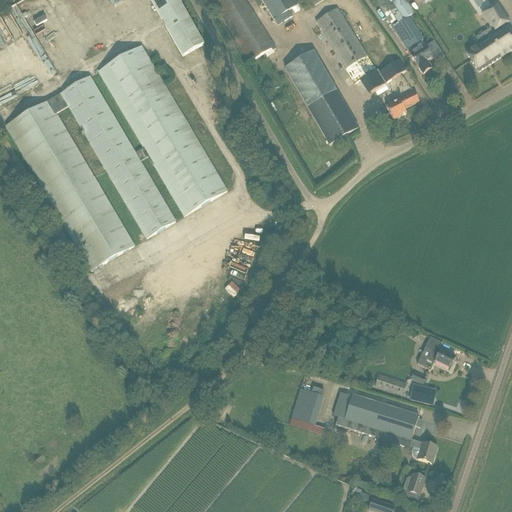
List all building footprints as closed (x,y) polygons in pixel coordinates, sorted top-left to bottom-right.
[(149,0),(181,57),(203,45),(177,0),(149,0)] [(210,0),(250,63),(272,50),(272,51),(275,50),(274,48),(244,0),(210,0)] [(289,11),(298,5),(294,0),(261,0),(271,16),(269,17),(272,22),(274,21),(277,26),(292,17),(289,11)] [(496,35),(466,54),(478,73),(485,68),(511,50),(511,33),(508,27),(510,25),(497,4),(482,14),(496,35)] [(316,23),(339,61),(343,66),(355,85),(361,81),(365,87),(369,93),(384,84),(378,74),(337,9),(316,23)] [(421,42),(423,41),(408,18),(393,28),(392,29),(410,56),(422,76),(432,70),(428,63),(432,60),(424,47),(421,42)] [(94,179),(57,115),(69,108),(106,172),(146,240),(175,223),(140,163),(148,158),(153,165),(184,218),(227,192),(141,48),(99,73),(144,150),(135,155),(109,109),(90,78),(6,127),(91,273),(134,247),(94,179)] [(358,130),(313,53),(285,69),(330,147),(358,130)] [(393,65),(378,74),(384,84),(385,85),(407,71),(401,60),(393,65)] [(404,110),(419,103),(414,94),(386,108),(393,122),(406,115),(404,110)] [(118,290),(106,297),(111,305),(123,298),(118,290)] [(442,344),(433,340),(430,339),(417,365),(430,372),(434,364),(449,371),(455,358),(439,350),(442,344)] [(426,379),(414,374),(411,381),(423,386),(426,379)] [(406,385),(379,375),(374,388),(402,398),(406,385)] [(414,387),(410,401),(431,407),(435,392),(414,387)] [(315,426),(324,398),(323,398),(324,392),(313,389),(312,394),(301,391),(291,419),(292,420),(290,427),(321,437),(324,429),(315,426)] [(411,441),(418,418),(353,397),(353,398),(340,394),(333,417),(338,419),(336,426),(343,428),(343,429),(412,451),(412,452),(412,454),(412,455),(413,457),(413,458),(415,460),(416,460),(418,461),(431,465),(436,449),(411,441)] [(425,480),(412,476),(407,493),(410,494),(419,497),(425,480)] [(393,511),(395,509),(372,501),(368,511),(371,511),(393,511)]
